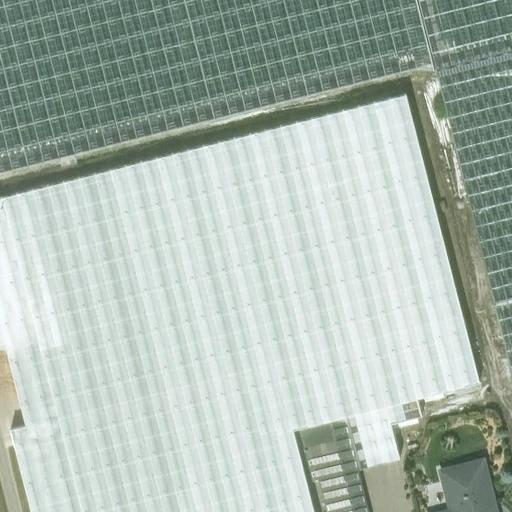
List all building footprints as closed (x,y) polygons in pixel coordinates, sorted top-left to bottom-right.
[(0,0),(0,173),(416,69),(435,71),(416,0),(0,0)] [(511,0),(416,0),(435,71),(511,52),(511,0)] [(511,52),(435,71),(511,381),(511,52)] [(326,511),(318,480),(357,471),(400,460),(391,425),(422,417),(418,400),(471,387),(479,385),(405,97),(0,199),(0,380),(33,511),(326,511)] [(483,462),(440,473),(449,511),(491,511),(490,506),(494,505),(483,462)] [(367,511),(357,471),(318,480),(326,511),(367,511)]
